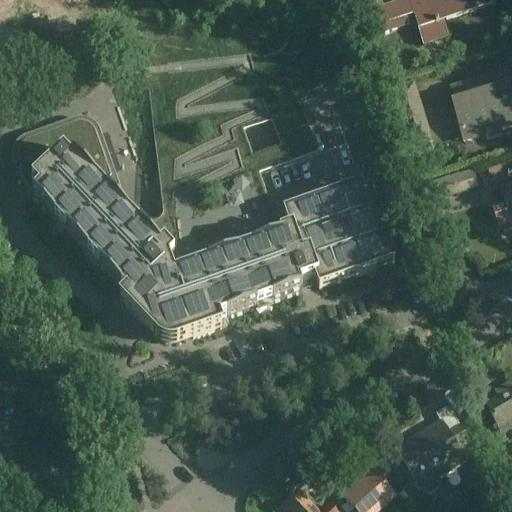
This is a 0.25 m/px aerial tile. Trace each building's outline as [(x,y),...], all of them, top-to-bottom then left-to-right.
[(382,0),(355,0),(369,44),(411,30),(409,22),(416,20),(425,47),(444,40),(438,23),(494,5),(492,0),(413,0),(410,1),(385,9),(382,0)] [(50,41),(0,54),(0,77),(56,62),(50,41)] [(511,71),(452,90),(457,105),(453,107),(464,142),(486,136),(487,140),(502,136),(501,131),(511,127),(511,71)] [(408,156),(432,148),(434,148),(416,88),(390,96),(408,156)] [(17,155),(17,159),(19,164),(20,169),(21,173),(22,178),(22,180),(24,185),(27,189),(30,193),(33,196),(33,197),(32,198),(54,221),(56,219),(67,230),(65,233),(87,256),(88,255),(89,254),(101,265),(99,266),(98,267),(120,291),(120,290),(126,296),(132,302),(126,308),(141,324),(146,319),(163,336),(166,339),(167,339),(169,340),(170,340),(190,332),(193,340),(215,332),(222,330),(219,322),(226,320),(227,319),(227,320),(257,309),(256,308),(255,306),(271,300),(271,302),(272,303),(272,304),(301,293),(302,293),(300,286),(315,281),(319,291),(375,271),(394,265),(369,194),(362,197),(359,190),(284,216),(284,218),(290,233),(279,237),(280,240),(190,272),(174,278),(168,262),(174,257),(166,248),(163,246),(160,249),(143,231),(128,216),(101,188),(111,179),(111,178),(110,178),(108,170),(100,148),(97,139),(95,135),(93,132),(91,129),(87,127),(83,125),(78,125),(74,126),(56,132),(41,138),(28,142),(24,144),(21,147),(19,151),(17,155)] [(435,157),(432,148),(408,156),(411,165),(435,157)] [(311,154),(223,178),(227,192),(315,168),(311,154)] [(475,175),(434,187),(440,206),(480,193),(475,175)] [(505,205),(493,209),(499,226),(511,221),(511,190),(508,192),(506,187),(500,190),(505,205)] [(437,212),(430,190),(416,195),(424,217),(437,212)] [(511,384),(503,389),(505,394),(485,406),(498,431),(511,422),(511,384)] [(0,470),(27,448),(28,447),(29,446),(29,445),(30,444),(30,443),(31,442),(31,441),(31,440),(31,439),(31,438),(31,437),(31,436),(31,435),(30,433),(30,432),(29,432),(29,431),(0,396),(0,470)] [(440,424),(395,450),(417,488),(419,487),(421,490),(424,492),(427,492),(434,487),(437,485),(436,481),(434,478),(462,461),(454,448),(465,442),(455,425),(444,431),(440,424)] [(373,491),(355,509),(357,511),(375,511),(385,504),(373,491)] [(315,511),(300,495),(282,511),(283,511),(334,511),(330,507),(324,511),(315,511)]
